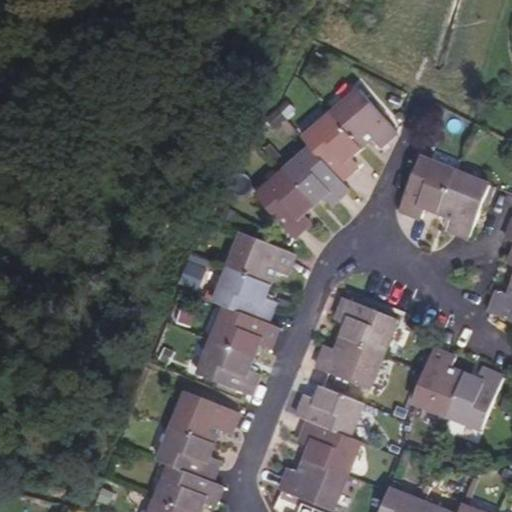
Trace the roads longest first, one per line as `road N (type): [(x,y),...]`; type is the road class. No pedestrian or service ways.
road 1 (residential): [(253,511),(245,499),(248,460),(318,280),(372,224)]
road 2 (residential): [(372,224),(420,107)]
